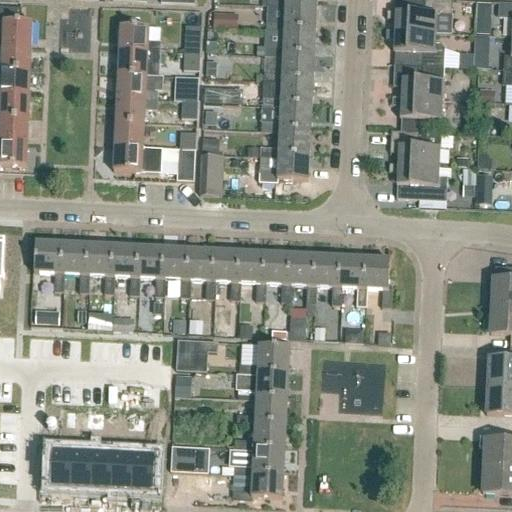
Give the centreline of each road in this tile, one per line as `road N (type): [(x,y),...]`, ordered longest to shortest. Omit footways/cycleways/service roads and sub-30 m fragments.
road 1 (residential): [(343,221),(0,206)]
road 2 (residential): [(420,511),(430,231)]
road 3 (residential): [(343,221),(353,0)]
